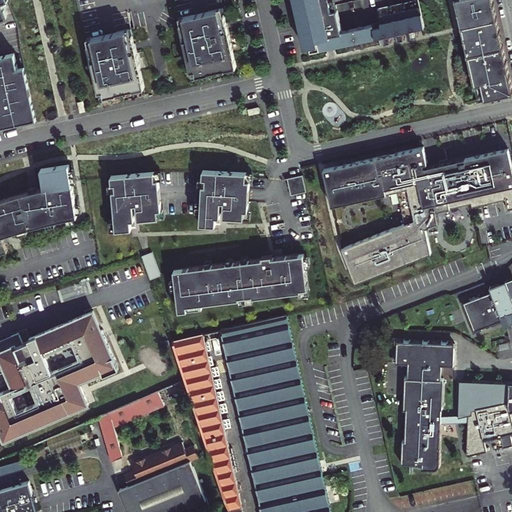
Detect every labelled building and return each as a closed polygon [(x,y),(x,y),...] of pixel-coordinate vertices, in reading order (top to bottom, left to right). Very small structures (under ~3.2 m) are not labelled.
[(292,0),(304,49),(308,48),(309,54),(382,38),(383,44),(389,43),(389,40),(388,36),(395,35),(397,41),(403,40),(402,37),(403,37),(402,33),(409,32),(410,38),(416,37),(416,35),(415,30),(423,29),(417,1),(376,10),(379,25),(341,33),(333,0),(292,0)] [(490,0),(454,0),(461,29),(477,100),(511,92),(490,0)] [(178,19),(189,72),(194,71),(195,77),(235,68),(222,9),(178,19)] [(130,30),(85,39),(97,93),(102,92),(103,97),(143,89),(130,30)] [(0,126),(36,118),(25,66),(18,67),(14,52),(0,55),(0,126)] [(432,145),(332,168),(340,205),(406,190),(413,221),(339,249),(352,284),(428,255),(423,230),(437,225),(434,213),(469,206),(470,208),(503,200),(506,211),(511,209),(511,172),(507,151),(474,159),(473,157),(451,162),(451,164),(433,168),(432,163),(436,162),(432,145)] [(0,200),(0,254),(7,251),(2,237),(31,227),(58,220),(76,216),(68,164),(41,169),(43,188),(19,194),(0,200)] [(252,173),(202,170),(202,178),(198,178),(197,185),(201,185),(199,225),(214,226),(215,218),(219,218),(220,202),(223,203),(222,218),(249,219),(250,212),(247,211),(248,181),(252,181),(252,173)] [(160,171),(110,176),(111,184),(107,184),(107,191),(111,191),(115,231),(130,229),(129,221),(133,220),(132,205),(135,205),(137,219),(164,217),(163,210),(160,210),(157,179),(161,179),(160,171)] [(301,174),(286,177),(289,194),(305,191),(301,174)] [(163,274),(153,251),(144,255),(154,278),(163,274)] [(204,266),(172,270),(173,279),(169,280),(170,289),(174,289),(177,312),(201,309),(200,304),(238,300),(239,304),(251,302),(251,298),(297,293),(297,297),(308,295),(304,268),(308,267),(307,257),(303,258),(303,254),(271,258),(270,256),(260,257),(261,259),(246,261),(246,257),(240,258),(241,262),(231,263),(231,259),(225,260),(226,263),(210,265),(209,262),(204,262),(204,266)] [(511,295),(510,296),(507,281),(493,284),(494,289),(464,296),(471,326),(506,318),(507,323),(511,322),(511,381),(510,382),(510,380),(459,378),(455,411),(437,413),(438,405),(440,405),(443,374),(440,373),(441,359),(454,361),(455,339),(398,333),(396,355),(408,357),(406,370),(404,370),(401,402),(403,403),(400,433),(398,432),(396,456),(416,458),(416,463),(429,464),(431,463),(433,461),(434,459),(437,418),(464,421),(466,454),(486,449),(484,438),(511,431),(511,295)] [(92,283),(60,293),(64,305),(96,295),(92,283)] [(21,335),(0,343),(0,375),(8,373),(15,389),(0,395),(0,422),(2,426),(0,426),(0,428),(5,441),(98,404),(89,381),(108,374),(109,377),(124,370),(109,331),(108,332),(100,313),(32,340),(32,342),(25,345),(21,335)] [(329,511),(286,315),(220,329),(260,511),(329,511)] [(241,511),(202,333),(178,339),(191,382),(228,509),(228,511),(241,511)] [(164,392),(150,398),(102,416),(115,460),(126,457),(117,427),(169,407),(164,392)] [(128,475),(131,485),(121,489),(129,511),(207,511),(192,460),(199,458),(196,447),(198,446),(187,407),(172,411),(182,446),(134,463),(137,472),(128,475)] [(23,461),(0,467),(0,476),(0,477),(26,469),(23,461)] [(0,487),(19,482),(18,479),(0,484),(0,487)] [(0,511),(31,511),(37,510),(28,480),(19,482),(0,487),(0,511)]
